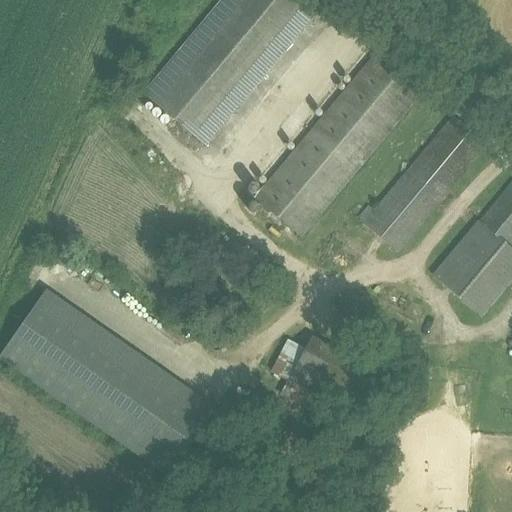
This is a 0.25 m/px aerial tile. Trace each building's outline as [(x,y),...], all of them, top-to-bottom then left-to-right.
[(317,11),(303,0),(223,0),(74,179),(135,230),(317,11)] [(423,91),(383,58),(377,53),(255,199),(301,237),(423,91)] [(358,219),(383,240),(398,252),(487,145),(453,117),(375,211),(369,206),(358,219)] [(411,155),(415,160),(422,154),(418,150),(411,155)] [(511,280),(511,249),(510,248),(511,246),(511,183),(480,222),(479,221),(433,276),(482,317),(511,280)] [(47,292),(0,359),(0,360),(167,477),(214,409),(47,292)] [(367,414),(380,390),(372,386),(310,354),(293,386),(289,393),(321,410),(329,395),(367,414)]
